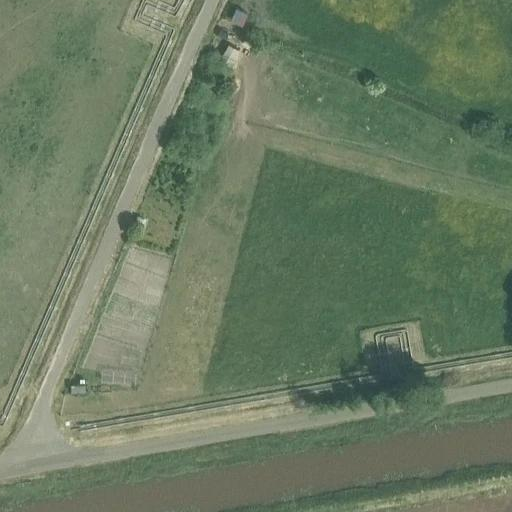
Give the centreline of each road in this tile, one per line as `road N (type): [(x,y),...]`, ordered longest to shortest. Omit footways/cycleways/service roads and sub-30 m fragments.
road 1 (unclassified): [(37,468),(38,414),(57,363),(213,0)]
road 2 (unclassified): [(37,468),(511,386)]
road 3 (track): [(301,511),(511,475)]
